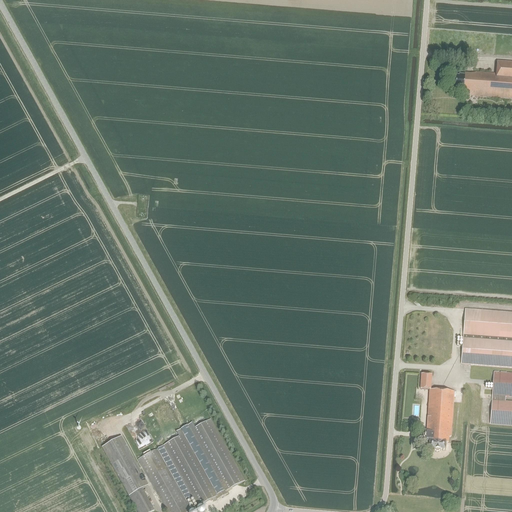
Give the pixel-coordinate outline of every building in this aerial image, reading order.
[(511,100),(511,63),(497,62),(496,75),(475,73),(475,74),(470,74),(465,74),(465,76),(459,75),(459,77),(452,76),(451,90),(458,91),(458,92),(463,92),(463,95),(469,95),(469,97),(511,100)] [(511,314),(465,310),(461,365),(511,369),(511,314)] [(498,397),(511,397),(511,375),(494,374),(492,396),(498,397)] [(421,439),(424,440),(424,442),(429,443),(428,450),(434,450),(434,452),(436,453),(438,453),(439,452),(439,451),(445,451),(445,444),(447,444),(448,440),(450,440),(453,393),(430,391),(432,376),(421,375),(420,390),(429,391),(426,431),(424,431),(424,434),(421,434),(421,439)] [(492,403),(490,424),(511,425),(511,402),(505,402),(505,398),(492,397),(492,403)] [(179,438),(164,446),(198,508),(212,500),(216,498),(217,500),(228,494),(227,492),(245,482),(211,420),(195,429),(192,423),(188,426),(224,491),(217,495),(181,430),(176,432),(179,438)] [(188,426),(181,430),(217,495),(224,491),(188,426)] [(163,447),(157,450),(186,502),(192,499),(163,447)] [(157,450),(138,460),(142,467),(143,468),(167,511),(189,511),(192,511),(186,502),(157,450)] [(143,489),(129,497),(137,511),(153,511),(155,511),(143,489)]
